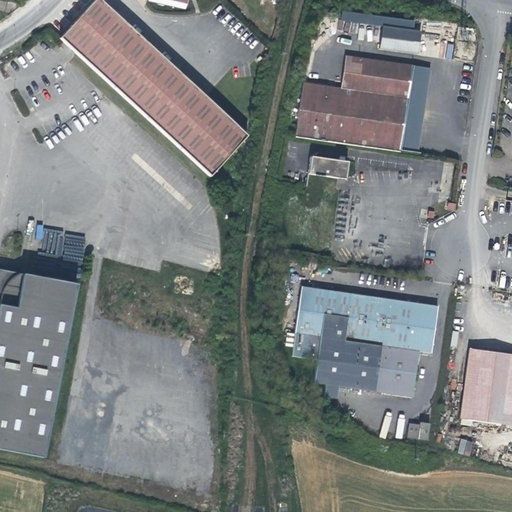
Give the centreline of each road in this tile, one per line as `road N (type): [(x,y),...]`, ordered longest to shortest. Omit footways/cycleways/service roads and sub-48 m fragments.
road 1 (track): [(247,511),(245,304),(300,0)]
road 2 (unclassified): [(500,2),(462,249)]
